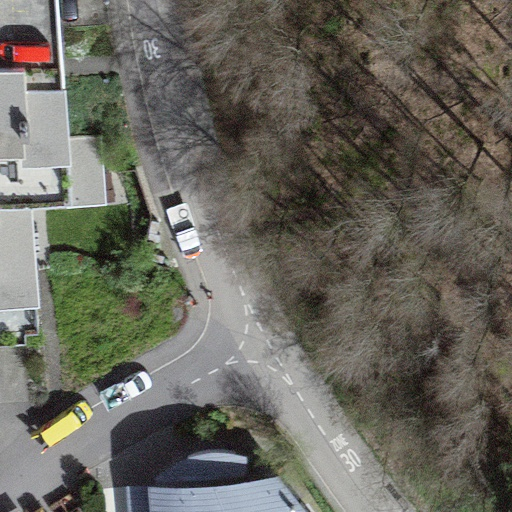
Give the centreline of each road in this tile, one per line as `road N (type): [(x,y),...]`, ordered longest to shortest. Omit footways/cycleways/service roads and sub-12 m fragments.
road 1 (tertiary): [(259,344),(188,152),(157,0)]
road 2 (residential): [(7,511),(36,477),(100,426),(259,344)]
road 3 (tertiary): [(377,511),(259,344)]
